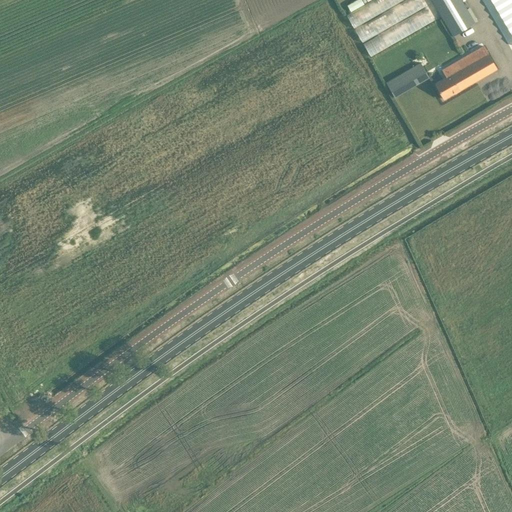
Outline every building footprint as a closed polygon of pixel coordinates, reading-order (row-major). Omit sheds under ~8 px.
[(365,56),(433,24),(421,0),(370,0),(344,13),(365,56)] [(431,0),(452,36),(475,23),(461,0),(431,0)] [(511,0),(490,0),(511,36),(511,0)] [(447,77),(435,83),(444,99),(497,69),(483,46),(443,70),(447,77)] [(420,62),(386,82),(395,97),(429,77),(420,62)]
